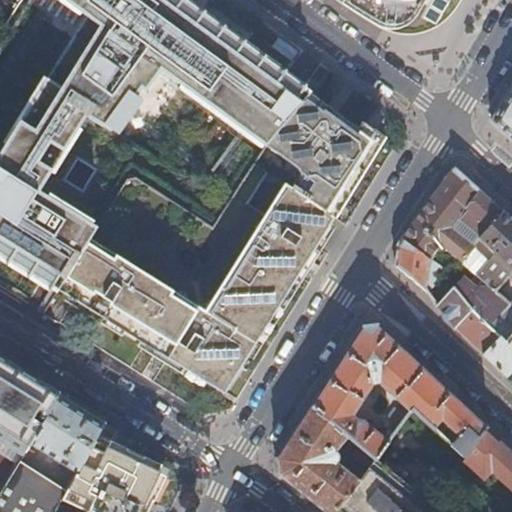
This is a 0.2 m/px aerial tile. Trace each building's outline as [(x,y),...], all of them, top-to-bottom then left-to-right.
[(64,0),(115,38),(74,92),(72,95),(70,94),(47,78),(0,151),(0,252),(60,290),(92,239),(100,225),(41,187),(87,113),(116,130),(120,123),(162,68),(191,90),(267,149),(268,148),(311,93),(283,72),(231,34),(185,0),(64,0)] [(511,86),(492,120),(511,138),(511,86)] [(311,93),(268,148),(300,168),(304,173),(294,187),(337,218),(370,162),(381,144),(370,136),(358,127),(354,133),(324,112),(328,106),(321,100),(311,93)] [(461,220),(480,237),(503,212),(493,202),(464,176),(457,168),(438,193),(413,225),(399,243),(397,265),(427,290),(427,291),(447,269),(432,258),(442,246),(463,264),(464,263),(491,287),(488,291),(480,288),(465,275),(453,286),(455,288),(474,308),(489,324),(510,304),(496,291),(511,276),(511,269),(479,238),(473,244),(455,227),(461,220)] [(133,172),(125,186),(145,180),(133,172)] [(92,239),(60,290),(98,313),(142,341),(192,372),(226,393),(238,374),(265,332),(295,284),(326,235),(337,218),(294,187),(288,184),(235,265),(204,310),(187,299),(174,291),(92,239)] [(207,221),(186,207),(181,216),(202,228),(207,221)] [(511,220),(503,212),(480,237),(479,238),(511,269),(511,302),(510,304),(489,324),(474,308),(456,328),(472,343),(485,355),(503,336),(507,341),(511,335),(511,220)] [(455,288),(438,305),(455,327),(456,328),(474,308),(455,288)] [(465,457),(487,431),(491,427),(378,324),(364,326),(347,353),(324,389),(313,406),(346,435),(358,445),(375,459),(375,457),(405,415),(393,407),(381,424),(386,427),(381,435),(361,418),(354,414),(375,382),(380,381),(409,410),(410,408),(425,421),(435,410),(464,436),(453,447),(465,458),(465,457)] [(511,335),(507,341),(503,336),(485,355),(508,377),(511,372),(511,335)] [(0,383),(12,363),(0,355),(0,383)] [(63,395),(12,363),(0,383),(0,410),(33,431),(31,434),(37,438),(63,395)] [(106,422),(63,395),(37,438),(34,443),(79,471),(97,439),(106,422)] [(346,435),(313,406),(293,438),(279,459),(280,467),(282,475),(322,507),(329,511),(337,511),(338,511),(360,480),(336,462),(337,459),(337,458),(337,455),(337,453),(335,450),(346,435)] [(0,422),(0,498),(24,459),(33,444),(0,422)] [(511,453),(487,431),(465,457),(465,458),(463,460),(484,479),(491,472),(511,489),(511,453)] [(113,448),(97,439),(79,471),(70,487),(63,498),(87,510),(85,511),(141,511),(151,492),(160,471),(148,465),(133,457),(113,448)] [(375,459),(358,445),(350,455),(367,469),(375,459)] [(422,511),(430,503),(375,457),(375,459),(367,469),(360,480),(338,511),(422,511)] [(24,459),(0,498),(0,511),(55,511),(63,498),(70,487),(24,459)]
